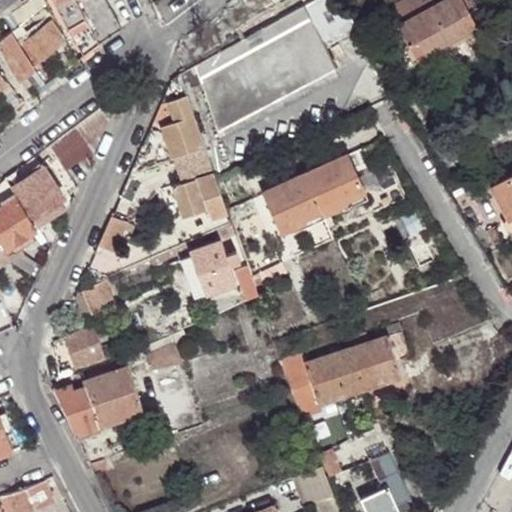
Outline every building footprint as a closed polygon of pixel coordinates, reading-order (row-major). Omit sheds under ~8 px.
[(0,0),(0,8),(11,0),(0,0)] [(52,0),(62,18),(79,7),(75,0),(52,0)] [(100,46),(122,29),(105,0),(75,0),(79,7),(100,46)] [(419,0),(392,14),(396,25),(442,0),(419,0)] [(460,0),(442,0),(396,25),(407,45),(418,39),(427,54),(475,28),(460,0)] [(197,67),(223,126),(338,66),(306,5),(197,67)] [(12,79),(26,99),(31,95),(50,82),(36,61),(61,39),(48,20),(18,45),(10,33),(0,40),(0,48),(2,53),(16,76),(12,79)] [(418,39),(407,45),(415,60),(427,54),(418,39)] [(215,171),(189,95),(170,101),(177,121),(164,125),(184,182),(215,171)] [(113,111),(105,100),(48,143),(65,170),(80,160),(88,169),(113,111)] [(349,155),(306,175),(323,209),(324,212),(345,205),(343,201),(365,192),(349,155)] [(29,176),(12,187),(31,217),(60,199),(62,196),(39,163),(27,172),(29,176)] [(184,182),(174,185),(185,216),(209,208),(212,216),(228,211),(217,176),(215,171),(184,182)] [(511,173),(490,186),(507,217),(511,214),(511,173)] [(323,209),(306,175),(265,193),(283,232),(301,224),(300,220),(323,209)] [(12,187),(6,177),(0,181),(0,237),(2,241),(0,241),(0,250),(32,232),(40,245),(46,240),(37,225),(31,217),(12,187)] [(369,200),(365,192),(343,201),(345,205),(347,210),(369,200)] [(31,217),(37,225),(64,205),(60,199),(31,217)] [(304,229),(327,218),(324,212),(323,209),(300,220),(301,224),(304,229)] [(127,219),(110,214),(97,242),(113,249),(127,219)] [(236,234),(232,223),(215,231),(219,240),(222,239),(236,234)] [(222,239),(219,240),(191,250),(192,254),(205,292),(237,281),(222,239)] [(35,280),(43,265),(21,253),(4,264),(35,280)] [(194,295),(205,292),(192,254),(182,258),(189,281),(194,295)] [(105,277),(81,287),(91,311),(114,301),(105,277)] [(0,330),(11,322),(0,296),(0,330)] [(93,323),(64,336),(74,367),(103,357),(98,340),(103,338),(101,334),(97,335),(93,323)] [(194,350),(186,325),(139,345),(140,347),(142,347),(146,359),(150,369),(180,361),(177,352),(194,350)] [(402,331),(387,336),(392,350),(406,346),(402,331)] [(61,337),(57,339),(57,372),(74,367),(64,336),(61,337)] [(387,336),(349,347),(362,388),(400,376),(392,350),(387,336)] [(142,347),(140,347),(123,353),(127,365),(128,367),(146,359),(142,347)] [(304,361),(315,401),(316,403),(362,388),(349,347),(304,361)] [(123,353),(55,377),(53,384),(57,390),(127,365),(123,353)] [(299,406),(304,404),(315,401),(304,361),(282,368),(292,389),(299,406)] [(142,411),(128,367),(127,365),(57,390),(78,432),(78,433),(142,411)] [(57,390),(53,384),(52,390),(61,411),(73,433),(78,432),(57,390)] [(299,406),(311,440),(320,437),(313,420),(311,421),(304,404),(299,406)] [(371,433),(380,429),(374,416),(365,420),(371,433)] [(0,453),(18,447),(20,451),(27,447),(19,428),(6,434),(0,418),(0,453)] [(173,447),(169,435),(136,446),(137,448),(141,458),(173,447)] [(326,474),(322,465),(313,470),(318,483),(311,486),(321,511),(336,511),(341,510),(326,474)] [(366,511),(400,511),(397,505),(411,499),(398,472),(379,480),(383,489),(360,498),(366,511)] [(0,511),(21,511),(50,501),(43,480),(9,494),(0,495),(0,511)]
